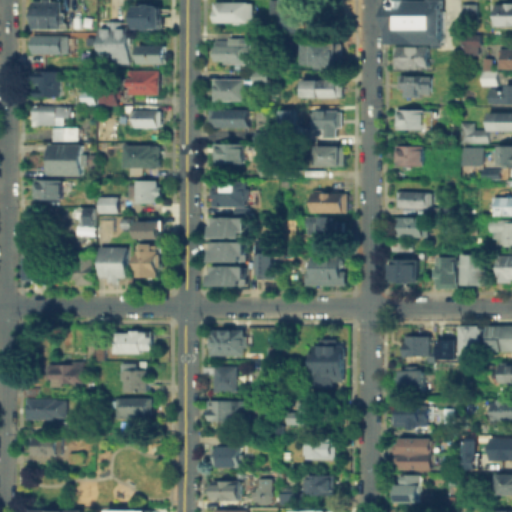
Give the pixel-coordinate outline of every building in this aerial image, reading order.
[(62,0),(62,12),(77,12),(77,27),(33,27),(33,0),(62,0)] [(269,13),(269,0),(277,0),(277,13),(269,13)] [(277,20),(277,0),(293,0),(293,20),(277,20)] [(390,0),(397,0),(397,1),(441,1),(440,41),(390,41),(390,0)] [(161,28),(161,2),(134,2),(134,28),(161,28)] [(215,2),(253,2),(253,22),(215,21),(215,2)] [(460,19),(460,2),(475,2),(475,19),(460,19)] [(493,4),(511,4),(511,23),(493,23),(493,4)] [(107,26),(107,21),(119,21),(119,26),(129,26),(129,63),(100,63),(101,26),(107,26)] [(480,33),(480,54),(459,54),(460,33),(480,33)] [(34,35),(67,35),(66,51),(34,51),(34,35)] [(217,38),(250,38),(250,62),(217,62),(217,38)] [(336,40),(336,63),(310,63),(310,61),(299,61),(299,42),(310,42),(310,40),(336,40)] [(140,45),(163,45),(163,61),(140,61),(140,45)] [(395,45),(428,45),(428,66),(395,66),(395,45)] [(511,47),(511,67),(497,67),(497,47),(511,47)] [(491,57),(491,69),(482,69),(482,56),(491,57)] [(128,94),(128,69),(160,69),(160,94),(128,94)] [(250,81),(250,69),(266,69),(266,81),(250,81)] [(59,71),(59,94),(36,93),(36,71),(59,71)] [(481,84),(481,71),(498,71),(498,84),(481,84)] [(400,86),(400,75),(429,75),(429,93),(404,93),(404,86),(400,86)] [(246,78),(246,99),(212,99),(213,78),(246,78)] [(341,80),(341,95),(303,95),(303,79),(341,80)] [(511,102),(496,102),(488,102),(488,88),(506,87),(506,82),(511,82),(511,102)] [(99,103),(99,90),(116,90),(116,103),(99,103)] [(80,103),(80,91),(96,91),(96,104),(80,103)] [(70,105),(70,122),(37,122),(37,125),(31,125),(31,104),(70,105)] [(279,108),(295,108),(295,125),(279,125),(279,108)] [(160,109),(160,125),(130,125),(130,109),(160,109)] [(247,109),(247,125),(209,125),(209,109),(247,109)] [(336,128),(336,137),(322,137),(322,128),(312,128),(312,109),(342,109),(342,128),(336,128)] [(424,109),(424,128),(399,128),(399,109),(424,109)] [(492,113),(511,113),(511,127),(492,127),(492,113)] [(482,124),(482,129),(488,129),(488,141),(461,141),(461,124),(482,124)] [(51,138),(51,125),(76,125),(76,139),(51,138)] [(251,130),(268,131),(267,141),(251,141),(251,130)] [(242,143),(242,161),(211,161),(211,142),(242,143)] [(159,144),(159,166),(124,166),(124,144),(159,144)] [(80,145),(80,174),(46,173),(46,145),(80,145)] [(423,145),(423,164),(397,164),(398,145),(423,145)] [(431,145),(430,177),(456,178),(457,146),(431,145)] [(511,145),(511,161),(500,161),(500,145),(511,145)] [(346,147),(346,164),(316,164),(317,146),(346,147)] [(481,162),(463,162),(463,147),(481,147),(481,162)] [(261,175),(261,162),(276,162),(276,176),(261,175)] [(484,167),(498,167),(498,177),(485,177),(481,177),(481,167),(484,167)] [(211,205),(211,179),(245,179),(245,206),(211,205)] [(60,180),(60,198),(35,197),(35,180),(60,180)] [(135,180),(156,180),(156,200),(135,200),(135,180)] [(397,207),(397,189),(431,189),(430,207),(397,207)] [(347,192),(347,211),(314,211),(314,192),(347,192)] [(100,211),(100,195),(118,195),(118,211),(100,211)] [(493,196),(511,196),(511,213),(493,213),(493,196)] [(79,208),(93,208),(93,223),(79,223),(79,208)] [(426,217),(426,235),(395,235),(395,217),(426,217)] [(243,218),(243,236),(213,236),(213,218),(243,218)] [(341,218),(341,226),(332,226),(332,235),(317,235),(317,218),(341,218)] [(511,245),(498,245),(498,237),(494,237),(494,230),(490,230),(490,219),(511,219),(511,245)] [(135,237),(136,220),(160,220),(160,237),(135,237)] [(390,252),(390,240),(410,240),(410,252),(390,252)] [(243,242),(243,260),(212,259),(212,242),(243,242)] [(255,242),(271,242),(271,273),(255,273),(255,242)] [(139,245),(157,245),(157,274),(138,274),(139,245)] [(101,246),(127,247),(127,279),(101,278),(101,246)] [(48,251),(47,275),(36,275),(36,272),(27,272),(27,251),(48,251)] [(94,252),(94,285),(76,285),(76,277),(65,277),(65,266),(76,266),(76,252),(94,252)] [(499,253),(511,253),(511,279),(499,279),(499,253)] [(463,254),(486,254),(486,282),(463,282),(463,254)] [(387,255),(413,255),(414,278),(405,278),(405,279),(395,279),(395,278),(387,278),(387,255)] [(341,256),(341,269),(347,269),(347,285),(305,284),(305,269),(311,269),(311,256),(341,256)] [(437,257),(456,257),(456,287),(436,287),(437,257)] [(243,266),(243,284),(212,284),(212,266),(243,266)] [(511,325),(511,349),(486,349),(486,325),(511,325)] [(478,326),(478,353),(459,353),(459,326),(478,326)] [(244,354),(210,354),(210,328),(247,328),(247,348),(244,348),(244,354)] [(142,349),(142,352),(115,352),(115,349),(108,349),(108,329),(154,329),(154,349),(142,349)] [(428,335),(428,351),(404,351),(405,335),(428,335)] [(338,337),(338,344),(347,344),(346,379),(334,379),(334,387),(315,386),(315,344),(322,344),(322,337),(338,337)] [(454,338),(434,338),(435,359),(454,359),(454,338)] [(85,362),(85,383),(47,383),(47,362),(85,362)] [(415,363),(415,367),(425,367),(425,397),(400,397),(400,367),(407,367),(407,363),(415,363)] [(497,363),(511,363),(511,381),(497,381),(497,363)] [(215,390),(216,365),(239,365),(238,391),(215,390)] [(120,377),(120,366),(149,366),(149,389),(145,389),(145,391),(124,391),(124,389),(123,389),(123,377),(120,377)] [(56,396),(56,398),(67,398),(67,417),(25,417),(25,395),(56,396)] [(117,396),(153,396),(153,415),(116,414),(117,396)] [(213,420),(213,399),(246,399),(246,420),(213,420)] [(495,401),(511,401),(511,416),(495,416),(495,401)] [(320,402),(320,429),(300,429),(300,422),(293,422),(293,408),(300,408),(300,402),(320,402)] [(399,407),(428,407),(428,424),(399,424),(399,407)] [(31,435),(61,435),(61,452),(31,452),(31,435)] [(336,437),(335,458),(310,457),(310,452),(306,452),(306,442),(310,442),(310,437),(336,437)] [(490,437),(511,437),(511,457),(490,457),(490,437)] [(401,438),(432,438),(432,466),(401,466),(401,438)] [(460,438),(472,438),(472,453),(476,453),(476,465),(460,465),(460,438)] [(211,466),(211,445),(240,445),(239,466),(211,466)] [(306,495),(306,472),(335,473),(335,495),(306,495)] [(445,484),(445,472),(453,472),(453,484),(445,484)] [(391,484),(402,484),(402,475),(419,475),(419,500),(391,500),(391,484)] [(491,475),(511,475),(511,491),(491,491),(491,475)] [(268,480),(268,489),(269,491),(269,493),(268,495),(267,497),(265,499),(262,500),(259,499),(257,497),(256,495),(255,492),(256,489),(257,487),(257,480),(268,480)] [(214,482),(238,482),(238,498),(214,497),(214,482)] [(293,489),(293,504),(281,504),(281,489),(293,489)]
